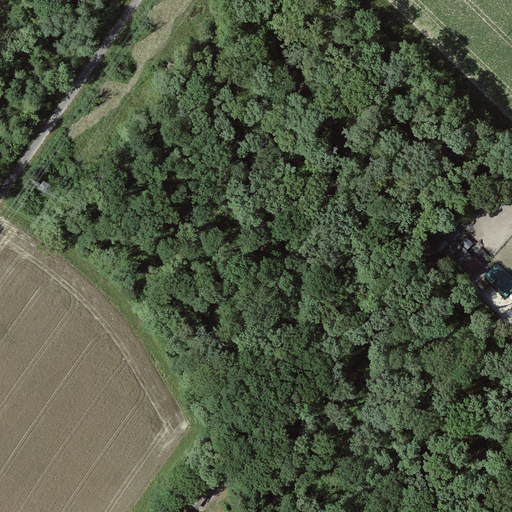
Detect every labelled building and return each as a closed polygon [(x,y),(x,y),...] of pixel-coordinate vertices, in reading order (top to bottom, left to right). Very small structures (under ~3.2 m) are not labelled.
[(473,243),(466,237),(461,243),(468,249),(473,243)] [(472,257),(455,241),(442,254),(460,271),(472,257)] [(483,265),(476,257),(462,271),(469,279),(483,265)] [(511,288),(511,276),(497,262),(484,276),(505,296),(511,288)] [(216,481),(197,467),(178,494),(197,507),(216,481)]
